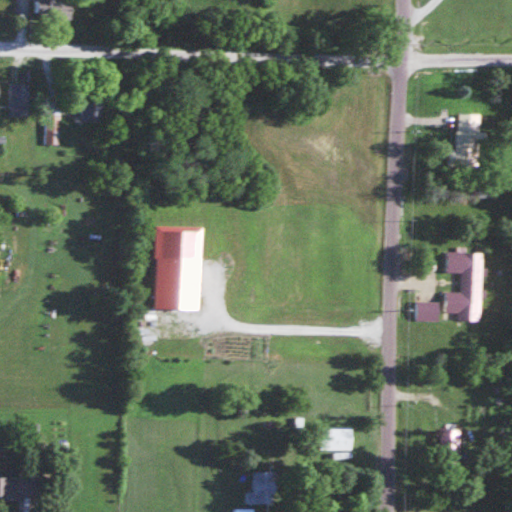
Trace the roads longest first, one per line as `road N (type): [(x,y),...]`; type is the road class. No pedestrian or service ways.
road 1 (residential): [(384,511),(400,0)]
road 2 (residential): [(511,62),(0,52)]
